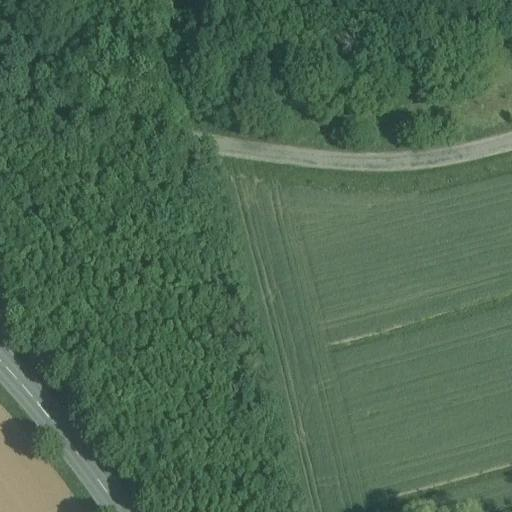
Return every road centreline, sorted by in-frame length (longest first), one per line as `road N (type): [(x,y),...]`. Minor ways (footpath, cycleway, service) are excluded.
road 1 (unclassified): [(511,139),(446,157),(334,162),(0,114)]
road 2 (secondary): [(0,357),(120,511)]
